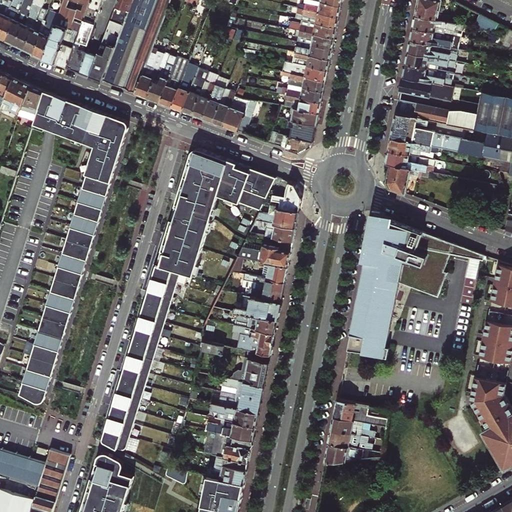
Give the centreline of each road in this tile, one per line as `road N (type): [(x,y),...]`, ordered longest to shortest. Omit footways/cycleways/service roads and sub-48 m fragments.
road 1 (residential): [(62,511),(181,124)]
road 2 (unknown): [(267,157),(209,282),(147,460)]
road 3 (secondary): [(324,195),(326,224),(268,511)]
road 4 (secondary): [(287,511),(343,229),(359,201)]
road 5 (residential): [(0,52),(181,124)]
road 6 (secondary): [(363,174),(361,145),(390,0)]
road 7 (secondary): [(371,0),(341,149),(329,168)]
road 8 (residential): [(364,192),(511,247)]
road 9 (residential): [(181,124),(322,177)]
